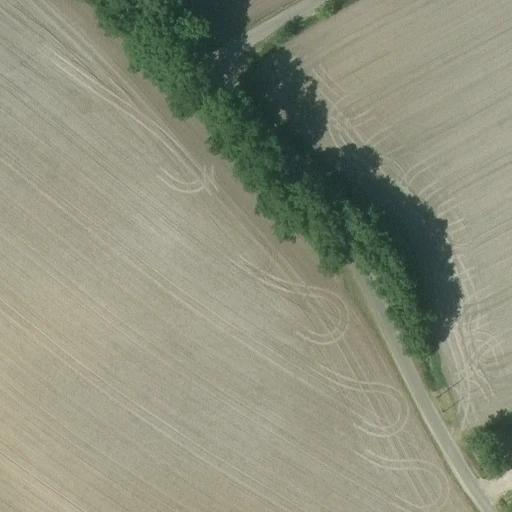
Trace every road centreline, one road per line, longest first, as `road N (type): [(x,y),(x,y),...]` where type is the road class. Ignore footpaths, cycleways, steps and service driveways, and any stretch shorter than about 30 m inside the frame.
road 1 (unclassified): [(181,82),(316,249),(460,511)]
road 2 (unclassified): [(181,82),(317,0)]
